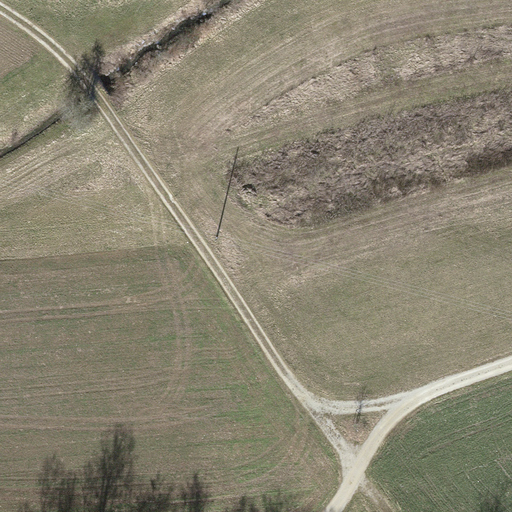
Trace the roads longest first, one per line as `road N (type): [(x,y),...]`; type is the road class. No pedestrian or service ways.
road 1 (track): [(303,391),(101,97),(0,4)]
road 2 (track): [(511,360),(377,401),(185,511)]
road 3 (track): [(303,391),(399,511)]
